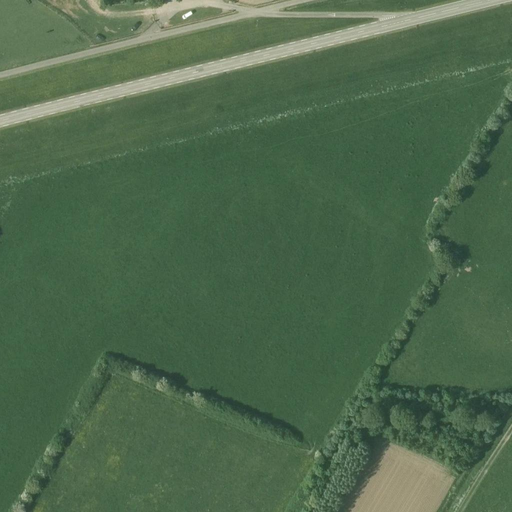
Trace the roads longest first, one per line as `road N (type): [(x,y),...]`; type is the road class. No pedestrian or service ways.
road 1 (tertiary): [(0,121),(407,19)]
road 2 (unclassified): [(0,75),(242,13)]
road 3 (unclassified): [(407,19),(242,13)]
